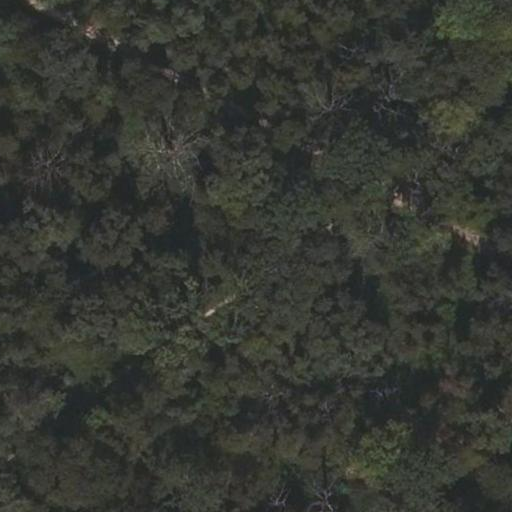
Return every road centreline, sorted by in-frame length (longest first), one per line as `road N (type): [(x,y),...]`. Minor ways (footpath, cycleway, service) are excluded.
road 1 (track): [(0,478),(511,121)]
road 2 (track): [(25,0),(511,257)]
